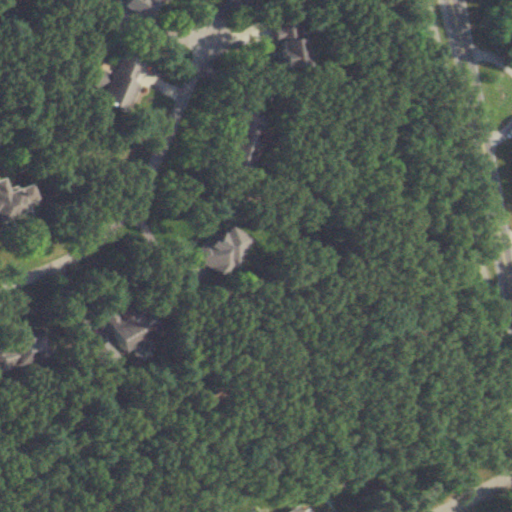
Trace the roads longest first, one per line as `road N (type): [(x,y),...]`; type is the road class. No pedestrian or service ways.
road 1 (residential): [(0,283),(108,233),(137,199),(167,152),(206,32)]
road 2 (tertiary): [(511,323),(458,0)]
